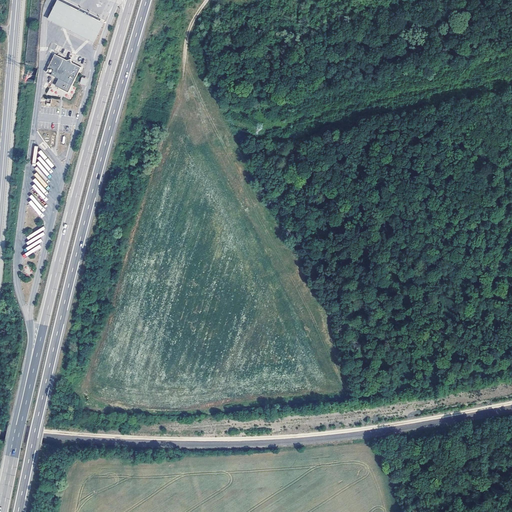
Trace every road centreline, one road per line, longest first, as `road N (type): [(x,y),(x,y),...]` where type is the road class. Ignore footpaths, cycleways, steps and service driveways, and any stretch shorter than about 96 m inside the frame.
road 1 (motorway): [(18,511),(69,277),(146,0)]
road 2 (motorway): [(131,0),(14,444)]
road 3 (secondary): [(16,0),(0,197)]
road 4 (track): [(511,364),(351,394)]
road 5 (motorway): [(29,320),(14,444)]
